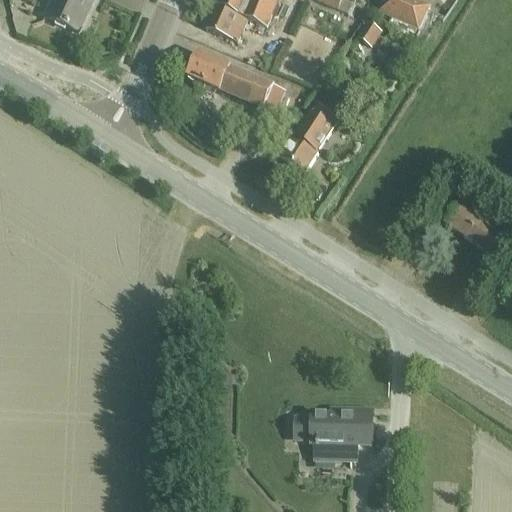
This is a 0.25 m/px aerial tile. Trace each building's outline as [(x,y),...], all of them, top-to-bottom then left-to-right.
[(54,0),(45,20),(79,36),(95,0),(54,0)] [(248,22),(266,29),(278,0),(220,0),(206,32),(237,45),(248,22)] [(309,0),(347,16),(351,6),(341,1),(341,0),(309,0)] [(405,0),(386,0),(378,17),(418,36),(429,11),(405,0)] [(35,24),(37,12),(21,10),(20,22),(35,24)] [(378,36),(366,28),(357,41),(362,45),(370,50),(378,36)] [(186,79),(275,118),(286,94),(196,55),(186,79)] [(294,139),(281,159),(305,175),(318,156),(317,156),(339,122),(316,107),(294,140),(294,139)] [(265,128),(248,140),(256,151),(272,138),(265,128)] [(443,226),(488,257),(506,231),(461,200),(443,226)] [(311,447),(372,449),(372,415),(338,414),(338,420),(311,419),(311,447)]
